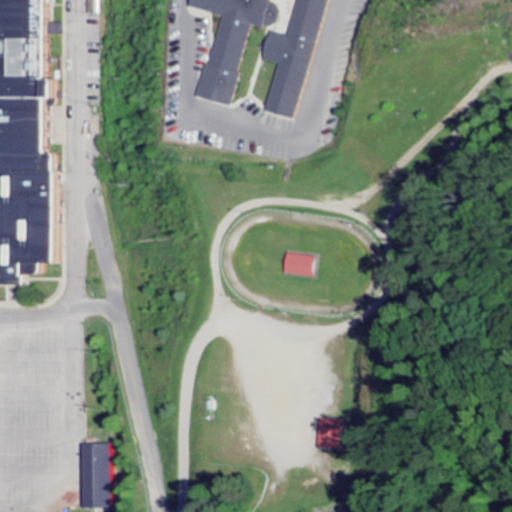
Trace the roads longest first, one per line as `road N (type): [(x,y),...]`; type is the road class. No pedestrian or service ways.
road 1 (residential): [(188,0),(190,55),(203,89),(237,122),(280,136),(297,132),(311,112),(339,0)]
road 2 (residential): [(159,511),(121,332),(101,313)]
road 3 (residential): [(181,511),(192,375),(218,327)]
